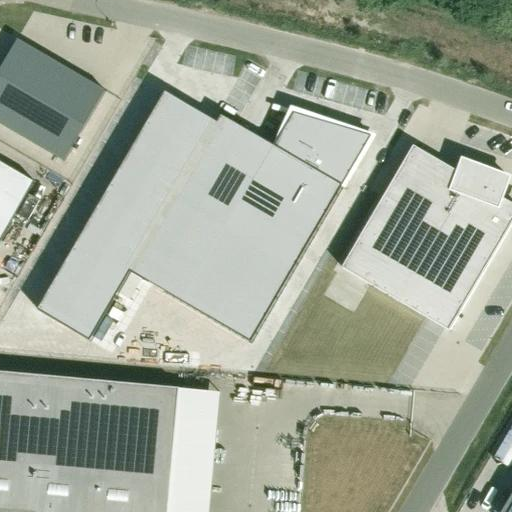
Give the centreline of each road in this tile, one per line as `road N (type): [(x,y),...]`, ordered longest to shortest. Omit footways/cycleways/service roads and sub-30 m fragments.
road 1 (unclassified): [(511,112),(299,46),(91,0)]
road 2 (unclassified): [(511,335),(411,511)]
